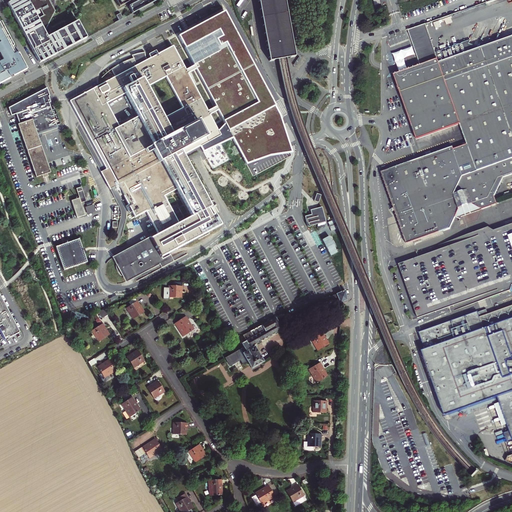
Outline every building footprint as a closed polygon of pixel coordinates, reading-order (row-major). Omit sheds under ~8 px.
[(13,0),(8,3),(39,63),(87,38),(78,21),(48,37),(45,31),(56,10),(49,0),(13,0)] [(138,0),(128,5),(132,13),(157,0),(138,0)] [(288,58),(295,57),(284,0),(259,0),(269,61),(288,58)] [(225,16),(179,39),(194,68),(195,71),(215,109),(216,112),(245,168),(269,161),(290,157),(279,120),(273,124),(268,114),(274,110),(225,16)] [(0,53),(13,46),(1,22),(0,22),(0,53)] [(422,70),(395,79),(417,144),(460,129),(466,147),(417,164),(391,173),(379,177),(406,249),(450,234),(454,226),(466,222),(479,217),(499,210),(496,203),(504,185),(511,182),(511,38),(439,64),(427,28),(409,34),(422,70)] [(0,62),(0,83),(26,70),(13,46),(0,53),(0,55),(3,61),(0,62)] [(110,72),(114,79),(97,88),(69,101),(105,171),(114,188),(130,219),(146,211),(158,234),(114,258),(126,282),(160,265),(162,268),(175,262),(171,255),(159,262),(157,259),(175,249),(215,229),(210,218),(206,220),(203,213),(207,211),(179,157),(203,145),(220,136),(209,116),(208,113),(187,75),(186,72),(181,63),(173,48),(133,69),(132,66),(134,65),(132,61),(121,64),(110,72)] [(12,114),(15,113),(27,109),(28,113),(49,106),(47,100),(49,100),(48,95),(50,94),(47,86),(10,107),(12,114)] [(27,109),(15,113),(19,123),(16,124),(34,176),(40,174),(49,172),(47,167),(46,162),(36,134),(55,127),(49,106),(28,113),(27,109)] [(277,115),(274,110),(268,114),(273,124),(279,120),(277,115)] [(105,192),(114,188),(105,171),(96,175),(105,192)] [(72,201),(78,218),(86,215),(81,203),(87,201),(82,187),(77,189),(80,198),(72,201)] [(88,214),(96,211),(94,204),(86,207),(88,214)] [(307,227),(325,222),(321,208),(310,211),(311,215),(304,216),(307,227)] [(511,225),(494,231),(488,228),(478,232),(480,236),(398,265),(417,318),(498,289),(500,293),(509,290),(511,285),(511,284),(511,225)] [(326,227),(319,231),(331,256),(338,252),(326,227)] [(84,248),(80,239),(57,247),(65,270),(88,262),(85,252),(84,248)] [(172,286),(169,285),(168,298),(181,299),(182,295),(182,286),(182,282),(173,282),(172,286)] [(330,300),(337,297),(339,302),(341,302),(347,299),(346,296),(344,290),(327,297),(328,298),(329,298),(330,300)] [(18,332),(0,298),(0,331),(1,333),(0,333),(0,339),(7,336),(8,337),(18,332)] [(326,302),(324,298),(289,316),(291,320),(326,302)] [(145,312),(137,301),(126,308),(134,319),(140,315),(145,312)] [(511,306),(487,315),(485,309),(419,332),(425,350),(421,352),(444,416),(497,397),(510,432),(505,434),(507,442),(511,439),(511,306)] [(104,310),(98,313),(102,320),(108,316),(104,310)] [(98,314),(94,315),(99,325),(103,323),(98,314)] [(180,321),(175,324),(183,337),(194,330),(186,317),(180,321)] [(277,322),(274,318),(250,332),(253,338),(242,344),(244,348),(247,353),(243,355),(243,356),(242,357),(240,358),(244,364),(246,363),(247,362),(251,370),(263,363),(258,354),(253,346),(281,330),(277,322)] [(107,331),(102,324),(91,331),(98,342),(110,334),(107,331)] [(325,338),(322,333),(311,340),(318,351),(329,344),(325,338)] [(144,361),(137,350),(133,352),(127,357),(134,368),(144,361)] [(118,370),(110,359),(106,362),(97,368),(105,379),(118,370)] [(324,369),(320,363),(309,370),(317,383),(328,376),(324,369)] [(161,386),(158,381),(147,388),(154,399),(165,392),(161,386)] [(133,398),(121,406),(125,412),(123,413),(127,420),(130,418),(141,410),(139,407),(133,398)] [(327,408),(327,401),(314,401),(314,413),(327,414),(327,408)] [(187,430),(187,423),(174,423),(174,435),(187,435),(187,430)] [(307,451),(314,451),(314,448),(321,448),(321,442),(321,434),(307,434),(307,439),(307,443),(304,443),(304,448),(304,449),(305,449),(305,450),(306,451),(307,451)] [(146,454),(137,459),(139,465),(162,450),(155,439),(150,442),(142,448),(146,454)] [(189,453),(195,462),(206,455),(203,450),(200,445),(189,453)] [(137,459),(146,454),(142,448),(134,452),(136,457),(137,459)] [(223,488),(222,480),(209,482),(210,496),(223,495),(223,488)] [(304,497),(297,484),(292,487),(286,491),(292,503),(294,506),(303,502),(301,498),(304,497)] [(274,497),(267,486),(261,490),(255,493),(256,494),(253,496),(253,498),(256,504),(258,504),(261,502),(262,504),(274,497)] [(191,505),(188,498),(176,505),(180,511),(188,511),(194,509),(191,505)]
